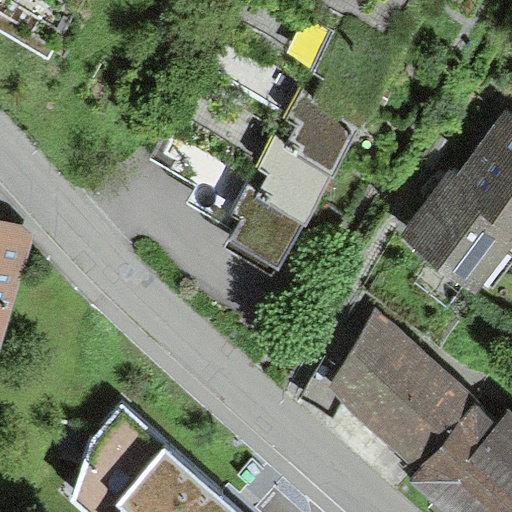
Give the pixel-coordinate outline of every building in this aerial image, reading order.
[(0,0),(0,23),(48,53),(80,0),(0,0)] [(236,0),(151,146),(198,173),(188,187),(233,218),(230,225),(281,252),(430,0),(236,0)] [(511,101),(507,98),(484,126),(457,160),(455,163),(511,209),(511,101)] [(511,228),(511,209),(455,163),(457,160),(451,154),(428,183),(403,214),(476,273),(511,228)] [(25,216),(0,208),(0,335),(36,230),(25,216)] [(476,388),(376,301),(330,380),(417,454),(476,388)] [(496,406),(476,388),(417,454),(412,460),(470,511),(511,511),(511,394),(509,391),(496,406)] [(163,432),(123,396),(92,426),(73,483),(105,511),(254,511),(250,508),(253,506),(167,429),(163,432)]
